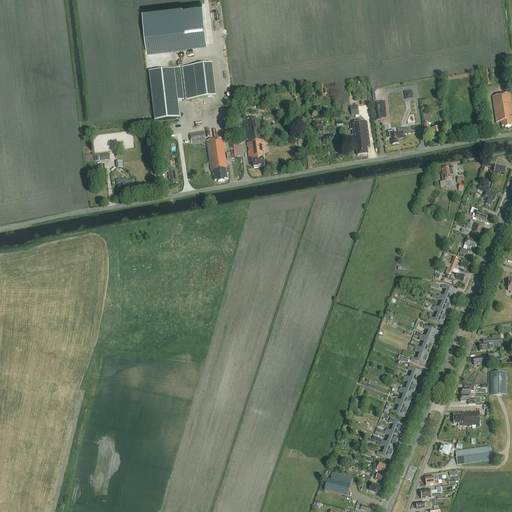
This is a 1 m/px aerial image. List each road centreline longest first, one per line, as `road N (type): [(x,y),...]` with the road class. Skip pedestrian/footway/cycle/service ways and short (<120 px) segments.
road 1 (unclassified): [(0,228),(511,134)]
road 2 (tertiary): [(428,403),(501,218)]
road 3 (unclassified): [(445,410),(511,238)]
road 4 (track): [(52,511),(82,393)]
